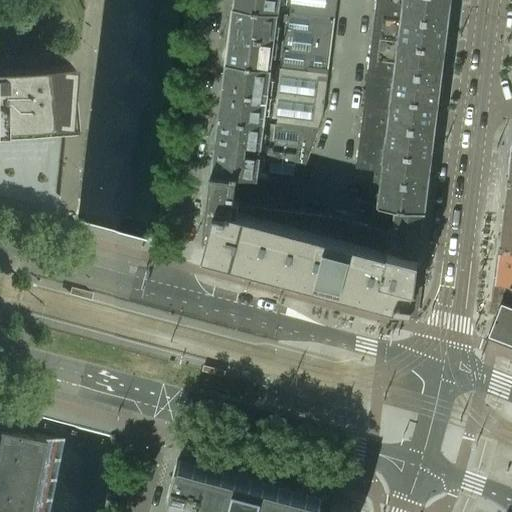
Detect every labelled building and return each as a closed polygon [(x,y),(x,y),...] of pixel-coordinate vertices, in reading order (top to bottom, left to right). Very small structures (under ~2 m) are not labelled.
[(336,0),(233,0),(233,3),(334,16),(336,0)] [(449,0),(376,0),(372,36),(444,45),(449,0)] [(233,3),(226,59),(327,72),(334,16),(233,3)] [(444,45),(372,36),(365,90),(437,99),(444,45)] [(327,72),(226,59),(220,114),(317,127),(322,114),(327,72)] [(66,131),(71,65),(44,68),(25,70),(3,71),(0,70),(0,135),(4,135),(28,134),(51,132),(66,131)] [(437,99),(365,90),(359,144),(430,153),(437,99)] [(317,127),(220,114),(210,165),(234,168),(298,181),(317,127)] [(511,211),(511,142),(511,143),(503,210),(511,211)] [(430,153),(359,144),(356,166),(374,168),(372,192),(380,193),(377,197),(421,203),(430,153)] [(421,203),(377,197),(373,222),(328,210),(230,198),(232,188),(233,178),(234,168),(210,165),(209,175),(208,184),(203,228),(205,229),(201,246),(223,252),(393,297),(394,295),(410,298),(421,203)] [(511,211),(503,210),(495,277),(511,278),(511,211)] [(511,278),(495,277),(492,300),(501,303),(489,330),(511,339),(511,278)] [(0,511),(41,511),(44,502),(53,504),(54,501),(44,499),(48,482),(57,484),(58,481),(48,479),(52,462),(61,464),(62,461),(52,459),(56,442),(65,444),(66,442),(27,433),(29,426),(25,420),(6,416),(0,420),(0,511)] [(352,511),(354,508),(354,506),(330,500),(329,503),(322,501),(323,498),(177,460),(166,502),(172,503),(171,511),(175,511),(186,511),(191,511),(352,511)]
